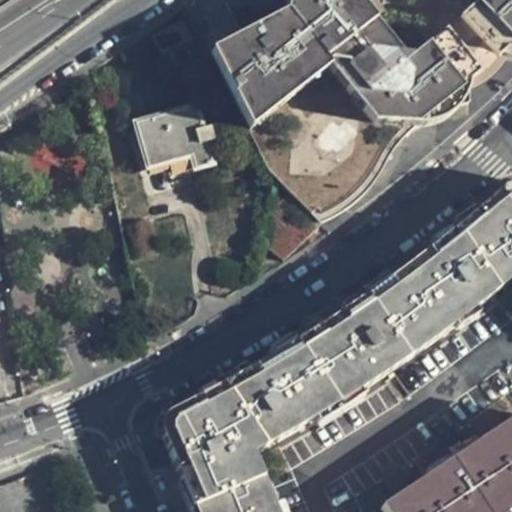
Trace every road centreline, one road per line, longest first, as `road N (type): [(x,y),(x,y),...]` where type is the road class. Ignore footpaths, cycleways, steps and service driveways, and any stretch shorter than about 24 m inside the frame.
road 1 (residential): [(105,404),(316,279),(510,137)]
road 2 (unknown): [(326,511),(323,479),(336,460),(511,350)]
road 3 (secondary): [(0,103),(140,0)]
